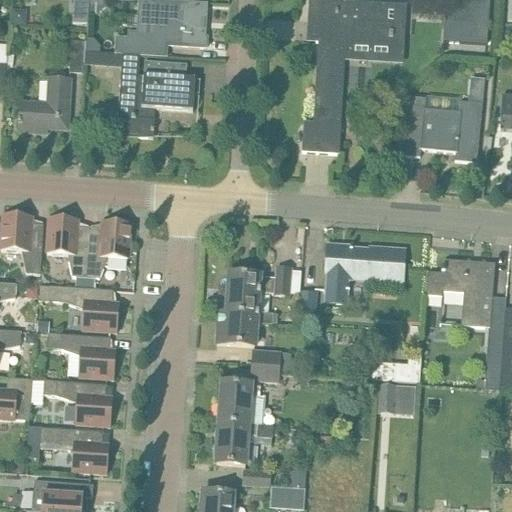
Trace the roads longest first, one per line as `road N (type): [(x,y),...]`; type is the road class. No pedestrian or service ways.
road 1 (residential): [(163,511),(186,197)]
road 2 (residential): [(511,224),(236,200)]
road 3 (residential): [(236,200),(247,0)]
road 4 (residential): [(186,197),(0,184)]
